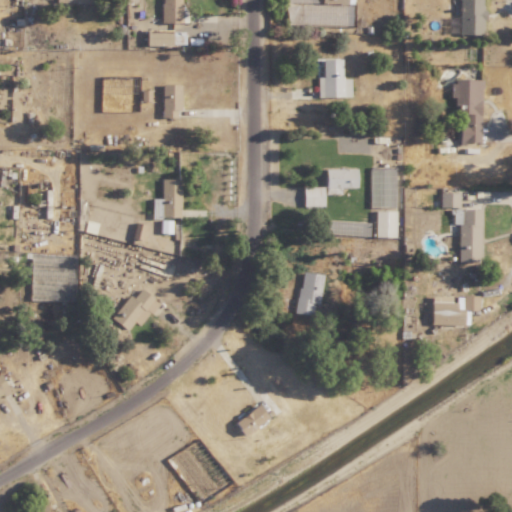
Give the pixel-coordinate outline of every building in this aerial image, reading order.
[(179,0),(160,0),(160,23),(180,22),(179,0)] [(352,0),(319,0),(319,4),(302,4),(302,24),(352,25),(352,0)] [(456,0),(456,35),(482,35),(481,0),(456,0)] [(144,45),(184,46),(184,30),(145,29),(144,45)] [(350,97),(349,78),(340,79),(340,69),(318,69),(318,97),(350,97)] [(479,80),(453,80),(453,143),(479,143),(479,80)] [(180,85),(160,84),(160,118),(176,118),(176,110),(180,110),(180,85)] [(355,168),(322,169),(323,193),(339,193),(339,188),(355,188),(355,168)] [(395,207),(394,168),(367,169),(368,208),(395,207)] [(150,198),(150,218),(178,218),(179,178),(160,178),(159,199),(150,198)] [(439,193),(438,207),(458,207),(458,193),(439,193)] [(456,224),(456,263),(479,262),(478,209),(451,209),(451,224),(456,224)] [(395,211),(374,210),(373,237),(394,237),(395,211)] [(86,232),(128,240),(132,220),(90,211),(86,232)] [(159,234),(170,234),(171,220),(159,219),(159,234)] [(369,222),(327,220),(326,234),(368,235),(369,222)] [(72,301),(73,254),(30,253),(29,300),(72,301)] [(321,274),(298,272),(294,314),(310,315),(311,304),(318,304),(321,274)] [(109,320),(125,331),(131,321),(139,327),(156,301),(138,289),(132,297),(127,294),(109,320)] [(429,295),(428,325),(466,326),(467,311),(476,311),(476,297),(429,295)] [(239,434),(265,419),(257,405),(231,419),(239,434)]
